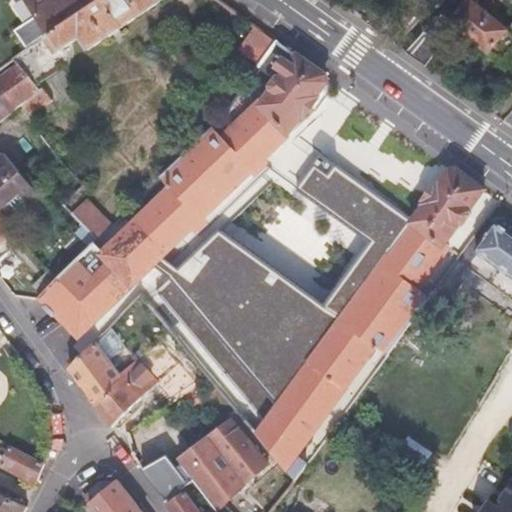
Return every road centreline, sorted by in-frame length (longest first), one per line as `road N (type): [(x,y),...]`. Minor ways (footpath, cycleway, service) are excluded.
road 1 (secondary): [(280,0),(511,162)]
road 2 (residential): [(0,300),(91,434)]
road 3 (residential): [(511,390),(446,511)]
